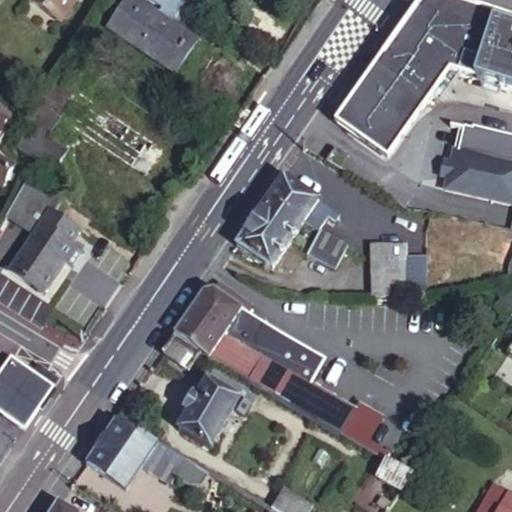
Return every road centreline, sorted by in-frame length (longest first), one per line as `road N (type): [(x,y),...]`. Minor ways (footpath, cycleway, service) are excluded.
road 1 (secondary): [(100,377),(359,0)]
road 2 (secondary): [(9,511),(100,377)]
